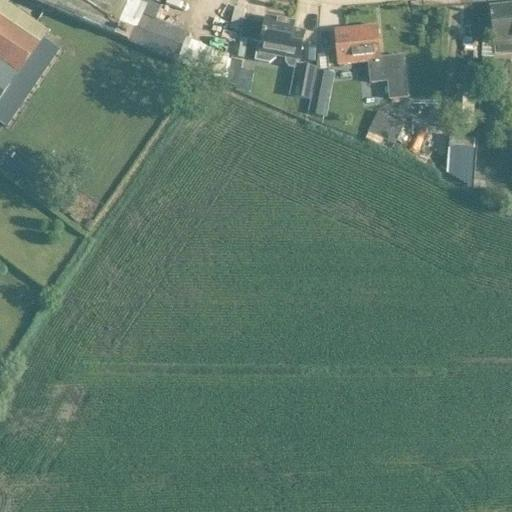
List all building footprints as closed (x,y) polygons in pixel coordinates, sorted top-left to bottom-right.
[(0,0),(0,104),(15,83),(31,94),(61,50),(44,39),(49,31),(44,27),(6,2),(3,0),(0,0)] [(28,0),(178,62),(188,34),(143,15),(147,6),(132,0),(28,0)] [(490,15),(491,18),(493,18),(498,56),(511,54),(511,5),(492,8),(492,15),(490,15)] [(296,67),(297,61),(301,61),(306,34),(286,30),(287,23),(268,20),(264,44),(258,43),(255,62),(269,65),(276,60),(277,57),(286,59),(285,63),(289,68),(294,70),(289,95),(309,99),(314,70),(296,67)] [(389,101),(407,99),(403,57),(380,59),(377,27),(335,31),(338,66),(369,63),(371,85),(387,83),(389,101)] [(316,70),(314,80),(330,83),(332,73),(316,70)] [(458,98),(456,126),(472,127),(474,99),(458,98)] [(367,105),(357,126),(368,132),(368,131),(374,120),(377,114),(378,113),(379,111),(367,105)] [(374,120),(368,131),(395,145),(405,127),(403,127),(378,113),(377,114),(374,120)] [(452,140),(447,164),(466,168),(471,144),(452,140)]
